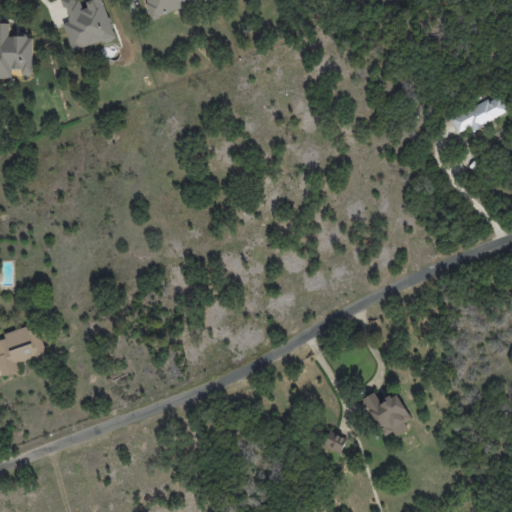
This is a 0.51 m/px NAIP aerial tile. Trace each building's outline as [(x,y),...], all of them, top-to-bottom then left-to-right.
[(72,51),(115,37),(102,0),(81,0),(80,1),(79,0),(61,0),(68,20),(62,22),(72,51)] [(145,0),(151,17),(204,1),(203,0),(145,0)] [(0,78),(12,78),(12,69),(21,69),(21,75),(32,75),(32,37),(8,36),(9,23),(0,22),(0,78)] [(449,117),(457,132),(470,125),(472,129),(507,113),(498,94),(449,117)] [(46,354),(38,327),(28,330),(27,326),(3,333),(4,339),(0,339),(0,368),(2,376),(19,371),(17,363),(46,354)] [(395,393),(379,402),(374,392),(362,398),(385,440),(412,425),(395,393)] [(341,452),(346,438),(328,431),(323,446),(341,452)]
